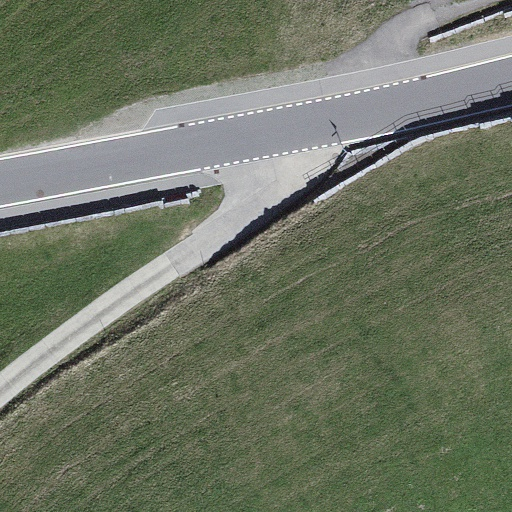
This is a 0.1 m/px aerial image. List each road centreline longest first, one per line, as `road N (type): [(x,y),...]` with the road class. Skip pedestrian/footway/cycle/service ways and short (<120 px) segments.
road 1 (unclassified): [(276,129),(281,157),(271,189),(224,236),(69,333),(0,390)]
road 2 (tertiary): [(276,129),(0,181)]
road 3 (tertiary): [(511,79),(276,129)]
road 4 (track): [(379,109),(372,69),(404,24),(473,0)]
